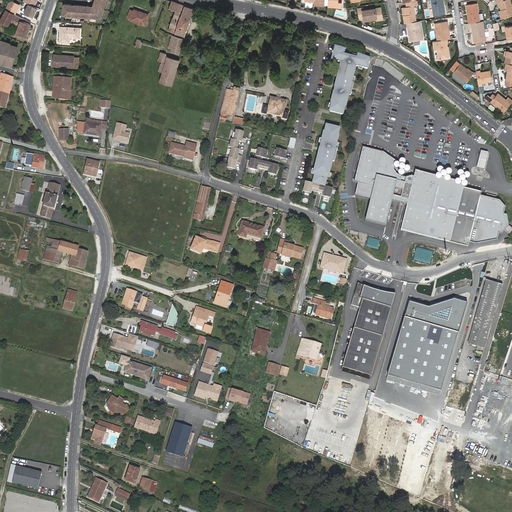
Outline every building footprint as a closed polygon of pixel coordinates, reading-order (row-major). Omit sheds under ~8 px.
[(19,5),(9,0),(6,10),(15,14),(19,5)] [(64,4),(63,15),(101,18),(107,0),(95,0),(93,6),(64,4)] [(327,0),(327,8),(341,9),(341,3),(337,3),(337,0),(327,0)] [(444,11),(442,0),(431,0),(433,13),(444,11)] [(465,2),(468,20),(470,20),(479,19),(476,0),(465,2)] [(495,0),(496,0),(495,0),(498,0),(502,14),(511,11),(508,0),(495,0)] [(174,2),(171,1),(169,8),(175,11),(168,31),(184,36),(193,9),(174,2)] [(403,16),(404,24),(406,24),(415,22),(413,6),(417,6),(417,1),(409,2),(405,3),(406,8),(403,8),(404,16),(403,16)] [(35,7),(29,4),(24,13),(33,17),(37,8),(35,7)] [(380,9),(361,12),(361,10),(356,10),(358,21),(362,20),(362,21),(375,20),(375,22),(381,21),(380,9)] [(23,19),(15,14),(6,10),(1,21),(8,25),(10,22),(19,26),(16,34),(26,37),(30,24),(23,21),(23,19)] [(144,20),(146,20),(148,15),(134,10),(134,11),(130,10),(127,17),(131,19),(130,20),(143,25),(144,20)] [(445,36),(449,35),(448,27),(446,28),(444,18),(435,19),(438,37),(445,36)] [(484,37),(481,18),(479,19),(470,20),(473,39),(484,37)] [(415,22),(406,24),(409,42),(422,41),(419,22),(415,22)] [(79,28),(60,27),(59,42),(69,42),(69,38),(79,38),(79,28)] [(183,40),(172,36),(168,47),(172,49),(171,52),(179,55),(183,40)] [(438,37),(432,38),(433,46),(436,46),(438,56),(448,55),(445,36),(438,37)] [(141,47),(143,41),(136,39),(134,45),(141,47)] [(12,64),(17,48),(9,45),(10,44),(0,41),(0,61),(4,63),(5,62),(12,64)] [(339,113),(351,57),(344,55),(345,50),(334,46),(331,60),(335,61),(341,62),(338,74),(337,78),(331,102),(332,103),(331,104),(330,108),(330,111),(339,113)] [(161,62),(160,67),(159,71),(162,72),(160,81),(172,85),(179,61),(167,57),(165,55),(161,53),(158,60),(161,62)] [(368,70),(370,59),(357,54),(356,57),(356,59),(352,57),(351,57),(339,113),(343,115),(344,112),(345,107),(345,106),(347,107),(349,95),(351,95),(354,83),(352,83),(353,80),(354,76),(356,66),(368,70)] [(74,56),(62,56),(62,57),(53,56),(52,66),(73,68),(73,67),(74,56)] [(466,65),(459,60),(453,69),(465,79),(471,72),(465,67),(466,65)] [(511,78),(511,61),(506,60),(504,67),(505,67),(503,76),(511,78)] [(480,68),(475,69),(477,80),(481,79),(487,78),(491,78),(489,69),(485,70),(484,68),(480,69),(480,68)] [(0,106),(6,108),(13,78),(0,73),(0,106)] [(67,92),(69,91),(70,79),(54,78),(53,90),(58,91),(57,99),(67,99),(67,92)] [(379,87),(377,94),(384,96),(386,88),(387,81),(380,80),(379,87)] [(233,91),(227,90),(219,121),(224,122),(227,115),(233,116),(240,90),(234,88),(233,91)] [(505,96),(506,95),(498,89),(496,92),(493,90),(491,92),(489,90),(486,94),(504,109),(511,101),(505,96)] [(472,91),(469,94),(477,101),(480,97),(472,91)] [(286,101),(270,97),(268,107),(263,106),(261,114),(266,115),(266,114),(282,117),(282,118),(287,119),(288,112),(284,111),(286,101)] [(232,123),(243,125),(244,119),(233,117),(232,123)] [(84,134),(85,123),(76,122),(76,133),(84,134)] [(99,136),(100,125),(85,123),(84,134),(99,136)] [(127,126),(117,124),(113,140),(127,143),(130,134),(125,133),(127,126)] [(313,191),(321,193),(322,191),(334,134),(335,127),(326,125),(324,132),(323,131),(321,140),(320,144),(314,170),(313,174),(314,175),(312,184),(305,182),(302,191),(310,193),(311,191),(312,188),(314,189),(313,191)] [(324,191),(323,194),(323,196),(330,198),(332,188),(327,187),(325,187),(326,182),(327,178),(329,178),(330,173),(333,162),(334,162),(337,149),(336,149),(336,147),(337,143),(339,135),(338,135),(340,129),(335,127),(334,134),(322,191),(324,191)] [(60,140),(68,140),(68,130),(60,130),(60,140)] [(227,170),(231,171),(233,172),(235,165),(238,166),(240,159),(236,157),(238,152),(236,152),(238,144),(240,144),(242,134),(234,132),(234,135),(233,139),(232,142),(229,142),(227,150),(230,150),(229,152),(228,156),(225,170),(227,170)] [(186,147),(172,144),(169,153),(189,158),(188,159),(193,160),(196,145),(187,143),(186,147)] [(400,229),(468,247),(469,242),(476,244),(498,240),(499,233),(502,234),(505,230),(511,235),(511,227),(508,225),(507,215),(504,214),(505,207),(499,200),(481,195),(482,192),(464,187),(465,183),(439,175),(415,169),(413,176),(405,177),(397,174),(394,170),(393,162),(383,154),(363,148),(355,181),(360,182),(356,194),(373,199),(367,220),(385,225),(391,200),(407,204),(400,229)] [(489,150),(483,148),(481,156),(478,165),(484,167),(486,158),(489,150)] [(276,152),(275,156),(274,159),(272,158),(271,163),(279,164),(280,160),(284,161),(286,152),(276,150),(276,152)] [(256,153),(255,157),(254,159),(252,158),(252,162),(249,161),(247,171),(249,172),(253,173),(254,173),(255,170),(256,168),(258,168),(257,171),(265,173),(265,170),(267,171),(267,173),(266,176),(268,177),(273,178),(275,178),(277,168),(260,164),(261,160),(265,161),(267,153),(257,151),(256,153)] [(42,169),(44,157),(31,154),(26,154),(24,165),(32,167),(32,168),(42,169)] [(99,163),(87,160),(84,175),(95,177),(99,163)] [(32,179),(25,177),(22,190),(28,192),(32,179)] [(59,186),(50,184),(41,216),(50,218),(53,209),(54,209),(58,196),(57,196),(59,186)] [(210,188),(201,186),(197,202),(200,203),(199,205),(196,205),(193,219),(202,221),(210,188)] [(25,195),(17,193),(14,203),(22,205),(25,195)] [(262,229),(242,222),(238,236),(245,238),(246,234),(259,238),(262,229)] [(205,240),(200,239),(195,237),(191,250),(200,253),(203,245),(207,247),(207,249),(217,251),(219,242),(205,239),(205,240)] [(80,247),(46,238),(46,241),(52,243),(51,247),(47,246),(44,260),(59,263),(61,253),(71,256),(69,265),(83,269),(88,252),(79,250),(80,247)] [(287,243),(279,241),(275,255),(280,256),(280,258),(288,260),(289,259),(298,261),(301,250),(287,246),(287,243)] [(29,252),(20,249),(18,260),(26,262),(29,252)] [(126,265),(142,271),(146,258),(129,253),(126,265)] [(335,262),(336,258),(325,255),(322,269),(327,271),(328,269),(333,270),(335,262)] [(338,258),(336,258),(335,262),(333,270),(340,272),(339,274),(344,275),(347,261),(340,259),(339,261),(337,260),(338,258)] [(275,263),(271,262),(269,261),(267,270),(267,271),(272,273),(275,263)] [(190,273),(188,280),(194,282),(196,275),(190,273)] [(480,348),(482,348),(501,285),(488,281),(469,344),(476,346),(480,348)] [(362,307),(355,331),(360,333),(368,335),(378,301),(394,305),(397,292),(392,292),(389,291),(387,291),(383,290),(379,289),(375,288),(372,287),(371,287),(370,287),(369,286),(365,284),(359,282),(356,295),(365,298),(362,307)] [(220,283),(217,292),(220,293),(217,304),(226,306),(232,287),(220,283)] [(138,293),(129,290),(127,295),(125,295),(122,304),(132,307),(135,300),(136,300),(138,293)] [(72,312),(77,294),(68,291),(63,309),(72,312)] [(362,307),(365,298),(356,295),(353,304),(362,307)] [(146,299),(141,297),(137,309),(142,311),(146,299)] [(317,305),(314,316),(321,318),(327,320),(330,308),(324,307),(325,302),(313,298),(311,304),(317,305)] [(427,308),(408,302),(385,376),(439,392),(466,303),(452,299),(427,308)] [(374,374),(394,305),(378,301),(368,335),(367,339),(359,337),(360,333),(355,331),(345,365),(374,374)] [(215,313),(204,310),(203,314),(197,311),(192,324),(197,325),(205,328),(204,332),(210,334),(212,329),(205,327),(209,316),(214,317),(215,313)] [(171,313),(167,324),(173,327),(176,314),(171,313)] [(159,335),(175,340),(177,335),(174,335),(175,333),(162,328),(161,330),(160,330),(160,331),(156,329),(157,327),(141,321),(139,325),(141,325),(139,331),(154,336),(156,332),(160,334),(159,335)] [(261,357),(267,335),(257,331),(251,355),(261,357)] [(113,335),(109,347),(118,350),(119,348),(128,351),(130,345),(133,346),(136,337),(129,335),(127,341),(124,340),(125,339),(113,335)] [(270,336),(267,335),(261,357),(264,358),(270,336)] [(499,366),(505,346),(492,342),(486,362),(499,366)] [(305,357),(309,345),(305,344),(304,349),(300,349),(298,356),(298,359),(302,360),(303,357),(305,357)] [(315,360),(318,347),(309,345),(305,357),(315,360)] [(150,369),(127,362),(124,372),(146,379),(150,369)] [(273,374),(276,364),(270,363),(267,372),(273,374)] [(212,368),(203,364),(200,372),(210,375),(212,368)] [(289,368),(282,366),(279,375),(286,377),(289,368)] [(187,384),(168,378),(167,381),(162,379),(160,384),(184,392),(187,384)] [(199,382),(194,396),(204,399),(205,395),(207,395),(208,397),(217,400),(220,391),(214,389),(213,387),(199,382)] [(252,394),(227,388),(224,397),(249,404),(252,394)] [(115,399),(111,396),(105,406),(112,416),(116,414),(118,418),(128,412),(124,406),(123,407),(120,402),(122,399),(117,396),(115,399)] [(402,402),(399,410),(412,415),(416,408),(402,402)] [(124,424),(129,426),(130,425),(130,424),(131,421),(132,418),(126,417),(124,424)] [(137,417),(134,427),(155,434),(159,422),(155,420),(154,422),(137,417)] [(92,440),(99,442),(103,429),(118,434),(119,429),(97,422),(96,426),(94,426),(93,431),(95,432),(92,440)] [(175,424),(166,453),(182,458),(191,430),(175,424)] [(199,436),(197,443),(212,447),(214,439),(199,436)] [(331,450),(328,457),(334,459),(337,452),(331,450)] [(336,460),(350,465),(351,461),(337,456),(336,460)] [(140,469),(130,466),(125,480),(135,484),(140,469)] [(42,473),(16,467),(12,484),(39,490),(42,473)] [(149,491),(152,481),(143,478),(140,488),(149,491)] [(105,484),(95,479),(86,497),(96,502),(105,484)] [(114,494),(125,499),(127,494),(116,489),(114,494)]
